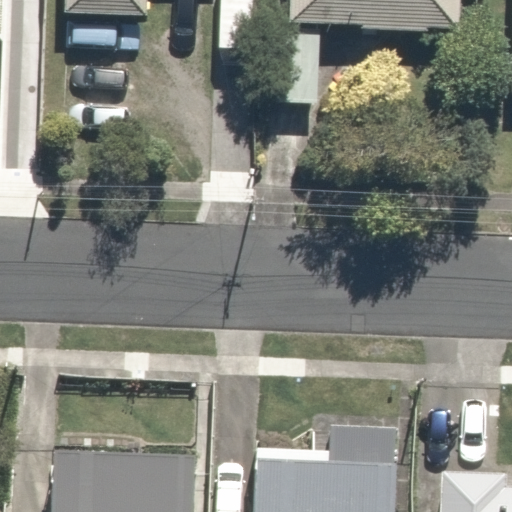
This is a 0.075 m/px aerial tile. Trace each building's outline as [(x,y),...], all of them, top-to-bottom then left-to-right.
[(59,0),(59,10),(148,16),(149,0),(59,0)] [(267,0),(264,95),(296,97),(299,19),(444,24),(444,0),(267,0)] [(511,0),(485,0),(483,87),(511,88),(511,0)] [(393,467),(394,425),(236,420),(233,511),(372,511),(374,467),(393,467)] [(153,445),(8,441),(5,511),(183,511),(185,462),(153,461),(153,445)] [(511,511),(511,476),(418,474),(417,511),(511,511)]
